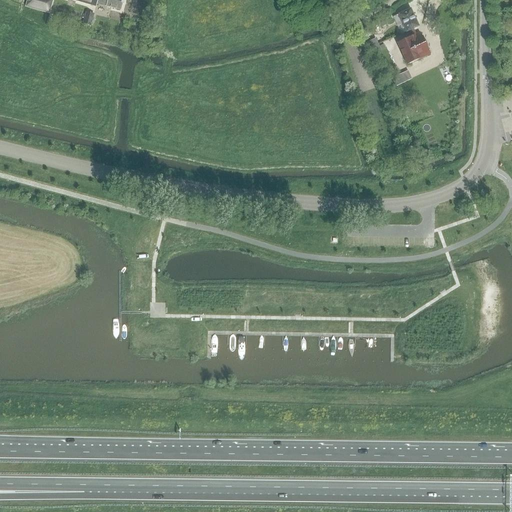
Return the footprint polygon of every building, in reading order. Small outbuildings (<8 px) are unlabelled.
[(52,0),(25,0),(24,7),(48,14),(52,0)] [(72,0),(96,7),(97,4),(121,11),(123,0),(72,0)] [(407,65),(430,54),(420,32),(415,34),(413,29),(419,26),(410,9),(398,14),(407,32),(410,30),(413,36),(397,43),(407,65)] [(85,11),(82,23),(91,25),(94,14),(85,11)] [(369,56),(380,50),(375,39),(363,45),(369,56)] [(399,73),(394,75),(397,83),(402,80),(399,73)]
